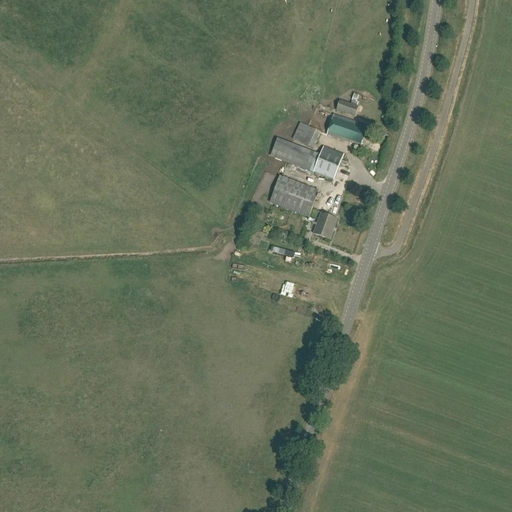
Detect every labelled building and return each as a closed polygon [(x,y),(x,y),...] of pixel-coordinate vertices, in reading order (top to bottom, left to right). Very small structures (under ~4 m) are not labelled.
[(358,107),(339,101),(336,111),(355,118),(358,107)] [(355,123),(334,116),(327,136),(350,144),(349,144),(360,148),(367,128),(355,124),(355,123)] [(320,133),(300,124),(293,140),(313,149),(320,133)] [(320,156),(277,140),(271,158),(333,182),(343,155),(324,148),(320,156)] [(319,192),(280,177),(270,204),(309,219),(319,192)] [(337,220),(321,214),(313,235),(329,241),(337,220)]
